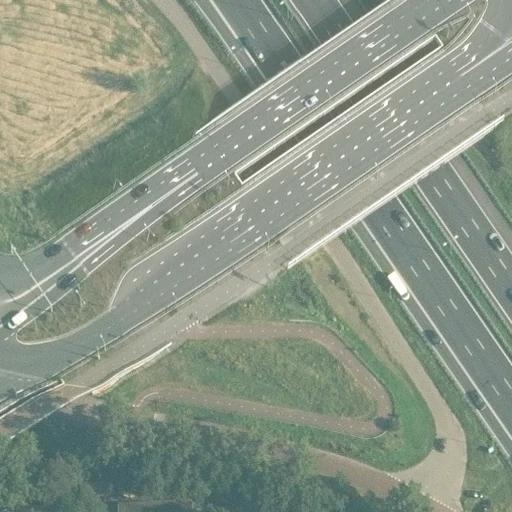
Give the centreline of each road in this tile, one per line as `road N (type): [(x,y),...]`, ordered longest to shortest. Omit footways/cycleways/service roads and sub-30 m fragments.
road 1 (tertiary): [(162,0),(439,406),(446,446),(425,510)]
road 2 (secondary): [(0,388),(270,226),(467,85)]
road 3 (trunk): [(443,0),(3,332)]
road 4 (motorway): [(238,11),(511,404)]
road 5 (tertiary): [(425,510),(302,453),(0,393)]
road 6 (motorway): [(511,290),(314,0)]
